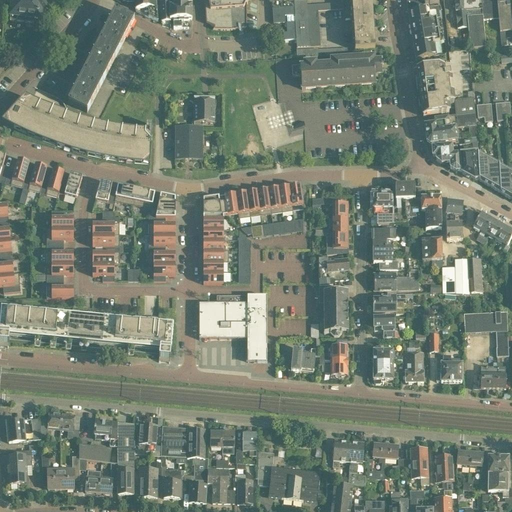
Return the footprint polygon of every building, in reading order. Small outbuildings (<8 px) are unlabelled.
[(27,25),(29,0),(9,0),(8,20),(9,20),(9,23),(27,25)] [(29,0),(27,25),(33,25),(33,23),(40,23),(42,24),(43,15),(49,15),(49,1),(41,0),(29,0)] [(143,9),(142,0),(131,0),(131,3),(135,3),(135,7),(141,7),(141,9),(143,9)] [(141,7),(135,7),(135,11),(135,13),(158,22),(157,9),(156,9),(155,0),(142,0),(143,9),(141,9),(141,7)] [(168,0),(159,0),(161,24),(170,24),(170,22),(168,0)] [(180,0),(168,0),(170,22),(173,22),(173,30),(181,30),(180,0)] [(180,0),(181,30),(188,30),(188,21),(192,21),(192,7),(188,7),(188,2),(192,2),(191,0),(180,0)] [(228,31),(232,31),(244,29),(246,27),(246,5),(247,5),(247,1),(254,1),(255,0),(204,0),(206,25),(214,28),(213,30),(212,30),(212,31),(228,31)] [(281,8),(280,0),(268,0),(268,3),(271,3),(272,9),(281,8)] [(293,0),(280,0),(281,8),(284,8),(284,17),(294,17),(293,0)] [(309,48),(309,42),(309,36),(308,31),(308,25),(307,19),(307,13),(306,6),(305,0),(293,0),(294,17),(295,23),(296,40),(296,49),(309,48)] [(350,0),(352,14),(372,13),(371,13),(370,1),(370,0),(371,0),(370,0),(350,0)] [(418,11),(416,0),(405,0),(408,13),(418,11)] [(431,6),(430,0),(416,0),(418,11),(430,9),(431,6)] [(462,0),(454,0),(457,30),(468,29),(465,12),(464,12),(462,0)] [(462,0),(464,12),(465,12),(482,11),(480,0),(462,0)] [(480,0),(482,11),(465,12),(468,29),(470,50),(485,48),(483,22),(498,20),(498,18),(496,0),(480,0)] [(510,17),(509,4),(510,4),(509,0),(496,0),(498,18),(510,17)] [(418,11),(408,13),(410,25),(439,20),(438,13),(433,13),(432,6),(431,6),(430,9),(418,11)] [(284,8),(281,8),(272,9),(273,25),(285,24),(284,17),(284,8)] [(118,52),(134,22),(130,20),(131,19),(125,17),(115,12),(99,43),(118,52)] [(373,49),(372,29),(373,29),(372,13),(352,14),(353,27),(354,50),(373,49)] [(511,32),(510,17),(498,18),(498,20),(501,48),(501,47),(506,46),(505,39),(511,38),(511,36),(511,32)] [(439,20),(410,25),(412,38),(442,32),(439,20)] [(296,40),(295,23),(286,24),(286,33),(282,34),(283,42),(296,40)] [(442,32),(412,38),(413,48),(444,44),(443,43),(442,34),(442,32)] [(99,43),(84,73),(103,83),(118,52),(99,43)] [(444,44),(413,48),(416,61),(446,56),(444,44)] [(441,63),(441,67),(417,71),(423,118),(449,114),(447,106),(453,105),(453,102),(473,99),(472,79),(470,50),(448,51),(450,62),(441,63)] [(382,75),(381,62),(373,62),(373,58),(358,59),(360,86),(375,85),(374,76),(382,75)] [(360,86),(358,59),(344,60),(346,87),(360,86)] [(346,87),(344,60),(331,61),(331,65),(330,65),(331,88),(346,87)] [(317,89),(315,66),(315,63),(304,64),(305,67),(300,67),(300,68),(291,68),(292,78),(300,78),(301,90),(317,89)] [(331,88),(330,65),(315,66),(317,89),(331,88)] [(103,83),(84,73),(68,104),(87,114),(103,83)] [(133,165),(150,166),(152,126),(146,126),(146,132),(137,131),(123,129),(109,127),(94,124),(81,120),(67,116),(54,111),(41,105),(28,99),(25,98),(2,123),(12,129),(27,136),(41,142),(56,148),(71,153),(86,157),(102,160),(118,163),(133,165)] [(473,99),(453,102),(456,117),(438,119),(434,120),(434,126),(424,127),(426,144),(430,146),(457,142),(455,130),(468,128),(469,140),(477,139),(476,127),(474,107),(473,99)] [(194,100),(194,129),(202,129),(202,124),(214,125),(214,101),(194,100)] [(504,117),(503,104),(495,105),(497,122),(505,122),(504,117)] [(483,106),(484,119),(484,124),(492,123),(491,105),(483,106)] [(175,129),(175,162),(176,162),(184,162),(185,162),(192,162),(193,162),(201,162),(203,162),(203,161),(202,161),(202,156),(203,156),(203,155),(202,155),(202,150),(203,150),(203,149),(202,149),(202,142),(203,142),(203,141),(202,141),(202,136),(203,136),(203,135),(202,135),(202,130),(202,129),(194,129),(175,129)] [(457,146),(432,148),(432,158),(436,158),(436,161),(441,165),(445,165),(444,157),(452,156),(452,155),(452,149),(457,149),(457,146)] [(461,173),(460,155),(459,150),(457,151),(457,155),(452,155),(452,156),(444,157),(445,165),(449,165),(450,170),(456,173),(461,173)] [(479,181),(477,153),(460,155),(461,173),(461,175),(474,182),(474,181),(479,181)] [(488,160),(477,153),(479,181),(479,182),(489,188),(488,160)] [(0,183),(4,185),(9,169),(3,167),(5,157),(0,155),(0,183)] [(500,194),(499,166),(499,165),(488,160),(489,188),(500,194)] [(15,170),(9,169),(4,185),(22,190),(27,174),(29,164),(17,161),(15,170)] [(27,174),(22,190),(28,192),(39,195),(44,179),(47,169),(35,166),(32,175),(27,174)] [(511,201),(509,172),(499,166),(500,194),(500,195),(511,201)] [(44,179),(39,195),(57,200),(58,195),(62,184),(64,174),(53,171),(50,180),(44,179)] [(67,185),(62,184),(58,195),(76,200),(82,179),(70,176),(67,185)] [(108,205),(110,193),(112,186),(100,184),(95,202),(108,205)] [(420,201),(414,201),(414,190),(415,190),(415,184),(405,185),(404,185),(404,188),(395,188),(396,209),(393,209),(393,210),(394,226),(400,226),(407,226),(407,223),(407,219),(421,219),(420,207),(420,204),(420,201)] [(116,194),(110,193),(108,205),(114,206),(115,203),(133,207),(136,191),(118,187),(116,194)] [(289,188),(292,213),(303,212),(303,206),(300,187),(289,188)] [(289,188),(278,190),(282,214),(292,213),(289,188)] [(24,206),(28,192),(22,190),(18,204),(24,206)] [(278,190),(268,191),(271,216),(282,214),(278,190)] [(155,195),(136,191),(133,207),(151,211),(149,219),(149,220),(155,220),(158,206),(152,205),(155,195)] [(268,191),(257,193),(260,217),(271,216),(268,191)] [(260,217),(257,193),(246,194),(250,219),(260,217)] [(246,194),(235,196),(238,216),(239,221),(250,219),(246,194)] [(394,226),(393,210),(392,210),(392,196),(389,194),(385,194),(382,196),(373,196),(373,218),(377,218),(377,227),(394,226)] [(160,196),(158,206),(155,220),(165,220),(175,220),(175,199),(160,196)] [(235,196),(218,198),(221,218),(223,218),(238,216),(235,196)] [(203,200),(203,221),(223,221),(223,218),(221,218),(218,198),(203,200)] [(340,198),(319,200),(312,201),(313,207),(332,205),(332,220),(347,220),(347,205),(340,205),(340,198)] [(433,212),(441,212),(440,199),(421,199),(421,213),(425,212),(426,232),(434,231),(433,212)] [(461,217),(462,205),(463,204),(448,202),(446,215),(461,217)] [(0,224),(8,224),(7,206),(0,206),(0,224)] [(441,231),(441,212),(433,212),(434,231),(441,231)] [(51,213),(51,230),(51,231),(73,231),(73,219),(63,219),(63,213),(51,213)] [(482,238),(492,221),(481,214),(473,229),(479,232),(478,235),(479,236),(476,242),(480,245),(483,239),(482,238)] [(114,219),(102,219),(102,225),(92,225),(92,237),(119,237),(119,219),(114,219)] [(149,220),(149,219),(148,219),(148,237),(175,237),(175,225),(165,225),(165,220),(155,220),(149,220)] [(347,220),(332,220),(328,220),(328,231),(330,231),(330,235),(347,235),(347,220)] [(223,221),(203,221),(203,231),(223,231),(223,221)] [(483,239),(480,245),(484,247),(487,241),(489,240),(494,243),(503,227),(492,221),(482,238),(483,239)] [(8,224),(0,224),(0,242),(10,241),(8,224)] [(238,231),(237,286),(248,287),(250,241),(303,233),(301,225),(289,225),(279,226),(238,231)] [(446,243),(462,242),(462,225),(445,226),(446,243)] [(511,232),(503,227),(494,243),(501,247),(499,250),(506,254),(509,249),(507,247),(511,238),(511,232)] [(51,231),(51,230),(46,230),(46,248),(63,248),(63,242),(73,242),(73,231),(51,231)] [(203,231),(203,242),(223,242),(223,231),(203,231)] [(328,232),(323,232),(323,234),(322,234),(322,237),(326,237),(326,257),(336,256),(336,251),(347,251),(347,235),(330,235),(330,231),(328,231),(328,232)] [(382,233),(373,233),(373,249),(392,249),(392,243),(395,243),(395,233),(389,233),(389,232),(385,232),(385,233),(381,233),(382,233)] [(119,237),(92,237),(92,249),(102,249),(102,254),(119,254),(119,237)] [(175,237),(148,237),(148,254),(153,254),(165,254),(165,249),(175,249),(175,237)] [(441,269),(442,269),(442,261),(442,262),(441,240),(420,241),(421,262),(431,262),(431,270),(441,270),(441,269)] [(0,259),(12,259),(10,241),(0,242),(0,259)] [(203,242),(203,253),(223,253),(223,242),(203,242)] [(63,248),(46,248),(46,266),(51,266),(51,265),(73,265),(73,254),(63,254),(63,248)] [(392,249),(373,249),(373,265),(379,265),(379,272),(397,271),(397,263),(391,263),(391,257),(392,257),(392,249)] [(223,253),(203,253),(203,264),(223,264),(228,264),(228,253),(223,253)] [(119,254),(102,254),(92,254),(92,266),(114,266),(119,266),(119,254)] [(165,254),(153,254),(153,266),(175,266),(175,254),(165,254)] [(12,259),(0,259),(0,261),(0,265),(0,277),(13,276),(12,259)] [(319,288),(324,288),(329,287),(329,281),(334,280),(335,283),(349,282),(347,262),(339,263),(338,259),(328,260),(318,261),(319,288)] [(454,261),(454,269),(455,283),(454,283),(454,284),(452,284),(452,287),(455,287),(455,297),(471,298),(471,296),(469,261),(454,261)] [(480,261),(469,261),(471,296),(482,295),(480,261)] [(223,264),(203,264),(203,275),(223,275),(223,264)] [(51,265),(51,266),(51,283),(63,283),(63,277),(73,277),(73,265),(51,265)] [(114,266),(92,266),(92,278),(102,278),(102,284),(114,284),(114,266)] [(175,266),(153,266),(153,284),(165,284),(165,278),(175,278),(175,266)] [(454,269),(442,269),(441,269),(441,270),(442,296),(455,297),(455,287),(452,287),(452,284),(454,284),(454,283),(455,283),(454,269)] [(409,283),(374,285),(374,293),(396,293),(396,291),(410,291),(412,289),(412,286),(419,281),(419,275),(419,272),(410,272),(410,280),(409,280),(409,283)] [(18,275),(13,276),(0,277),(0,289),(3,289),(3,295),(20,293),(18,275)] [(223,275),(203,275),(203,286),(223,286),(223,275)] [(396,276),(374,276),(374,285),(409,283),(409,280),(396,280),(396,276)] [(51,283),(46,283),(46,301),(73,301),(73,288),(63,288),(63,283),(51,283)] [(441,296),(441,287),(430,287),(430,295),(441,296)] [(324,288),(319,288),(318,288),(319,305),(323,305),(323,335),(330,335),(334,338),(338,338),(341,335),(341,333),(347,333),(347,293),(345,293),(345,289),(335,289),(335,293),(325,293),(324,288)] [(373,307),(413,306),(412,305),(405,305),(405,300),(412,300),(412,295),(381,296),(381,299),(373,299),(373,301),(372,302),(373,307)] [(252,359),(252,364),(266,364),(266,298),(216,298),(216,305),(199,305),(199,341),(247,341),(247,354),(248,354),(247,359),(252,359)] [(8,349),(9,341),(159,355),(158,363),(159,363),(160,362),(168,363),(168,364),(169,364),(173,326),(173,323),(1,306),(1,310),(0,317),(0,347),(7,348),(7,349),(8,349)] [(413,310),(413,306),(373,307),(373,313),(374,314),(374,315),(395,315),(395,311),(403,311),(403,310),(413,310)] [(496,333),(507,333),(506,314),(463,316),(464,335),(496,333)] [(383,334),(383,341),(399,340),(398,333),(394,332),(393,318),(373,319),(373,331),(374,331),(374,334),(383,334)] [(428,337),(429,349),(429,355),(439,354),(438,336),(434,336),(434,331),(428,331),(429,337),(428,337)] [(311,353),(302,352),(302,357),(303,357),(302,371),(313,372),(314,358),(319,359),(319,355),(319,343),(319,341),(313,341),(313,351),(311,353)] [(330,361),(347,361),(347,348),(330,348),(330,361)] [(373,367),(392,367),(392,365),(402,365),(402,358),(397,358),(397,353),(392,353),(380,353),(380,349),(373,349),(373,353),(373,367)] [(508,349),(496,350),(496,359),(508,358),(508,349)] [(302,357),(302,352),(293,351),(292,362),(289,362),(287,365),(287,369),(288,372),(291,372),(291,373),(300,374),(300,371),(302,371),(303,357),(302,357)] [(414,384),(414,355),(405,355),(405,373),(405,384),(414,384)] [(422,355),(414,355),(414,384),(423,384),(423,372),(422,355)] [(462,361),(450,360),(450,357),(442,357),(442,366),(440,366),(440,375),(436,375),(436,383),(440,383),(440,384),(461,385),(462,366),(461,366),(462,361)] [(324,375),(330,375),(330,377),(340,377),(341,378),(344,378),(345,377),(347,377),(347,361),(330,361),(324,361),(319,361),(319,367),(324,367),(324,375)] [(489,368),(488,391),(505,391),(505,376),(505,369),(504,369),(504,364),(496,364),(496,369),(489,368)] [(392,371),(392,367),(373,367),(373,382),(374,382),(374,385),(375,385),(379,385),(380,385),(380,382),(392,382),(392,379),(397,379),(397,371),(392,371)] [(480,368),(480,377),(480,391),(488,391),(489,368),(480,368)] [(480,391),(480,377),(473,377),(473,384),(472,384),(472,391),(480,391)] [(48,422),(47,430),(60,431),(62,417),(49,416),(48,422)] [(62,417),(60,431),(68,432),(67,440),(79,441),(79,431),(73,431),(74,418),(62,417)] [(29,445),(29,442),(39,441),(40,420),(5,423),(7,445),(23,444),(23,445),(29,445)] [(110,441),(116,442),(117,442),(117,425),(95,423),(94,436),(110,438),(110,441)] [(117,425),(117,442),(116,442),(117,466),(117,472),(133,471),(134,471),(134,466),(134,457),(134,456),(134,451),(134,426),(117,424),(117,425)] [(138,451),(134,451),(134,456),(146,457),(149,427),(140,427),(138,451)] [(149,427),(146,457),(160,458),(161,453),(155,452),(156,447),(157,428),(149,427)] [(161,458),(173,459),(184,459),(184,482),(195,482),(195,484),(207,484),(207,472),(208,460),(204,460),(205,431),(187,431),(162,429),(161,448),(161,453),(160,458),(161,458)] [(222,450),(222,434),(210,433),(210,450),(222,450)] [(234,434),(222,434),(222,450),(234,450),(234,434)] [(236,466),(242,466),(242,453),(256,453),(256,436),(242,435),(242,443),(236,443),(236,466)] [(347,464),(349,444),(334,442),(332,469),(338,470),(339,464),(347,464)] [(363,445),(349,444),(347,464),(349,465),(348,475),(348,479),(347,484),(347,486),(355,487),(366,488),(366,480),(365,480),(366,478),(356,477),(357,465),(362,466),(363,445)] [(110,450),(109,450),(79,446),(79,458),(79,461),(86,462),(109,465),(110,450)] [(384,461),(386,447),(373,446),(372,460),(379,460),(379,465),(382,465),(381,473),(371,472),(373,462),(367,461),(366,481),(381,482),(383,482),(384,474),(385,461),(384,461)] [(398,448),(386,447),(384,461),(385,461),(397,462),(398,448)] [(411,481),(420,480),(421,487),(428,486),(426,450),(410,451),(411,481)] [(275,489),(277,471),(272,470),(273,456),(256,454),(256,467),(255,480),(257,480),(257,487),(275,489)] [(469,470),(470,455),(457,454),(456,467),(461,467),(461,469),(469,470)] [(483,456),(470,455),(469,470),(475,470),(475,472),(481,473),(483,456)] [(7,458),(8,478),(17,478),(16,473),(18,473),(18,467),(26,467),(26,458),(26,457),(25,457),(7,458)] [(61,492),(60,471),(49,472),(48,457),(41,457),(41,463),(42,463),(42,483),(48,483),(48,492),(61,492)] [(452,457),(443,458),(445,489),(451,489),(450,486),(453,485),(453,483),(452,457)] [(72,471),(60,471),(61,492),(74,491),(73,482),(79,483),(79,472),(79,461),(79,458),(72,458),(72,471)] [(161,464),(160,480),(164,480),(163,500),(172,500),(172,472),(173,472),(173,471),(173,459),(161,458),(161,464)] [(445,489),(443,458),(435,458),(436,479),(434,479),(434,484),(442,484),(442,490),(445,489)] [(497,494),(498,458),(488,458),(487,494),(497,494)] [(498,458),(498,494),(502,494),(502,499),(504,499),(507,499),(508,499),(508,459),(498,458)] [(184,459),(173,459),(173,471),(173,472),(172,472),(172,500),(180,500),(180,483),(180,482),(184,482),(184,459)] [(405,461),(397,461),(398,473),(406,473),(405,461)] [(156,471),(148,471),(148,499),(157,500),(157,480),(160,480),(161,464),(156,464),(156,471)] [(21,487),(25,487),(26,485),(27,485),(26,467),(18,467),(18,473),(16,473),(17,478),(8,478),(8,486),(20,486),(21,487)] [(133,471),(117,472),(117,491),(118,496),(133,496),(133,471)] [(148,499),(148,471),(139,471),(139,499),(148,499)] [(277,471),(275,489),(274,500),(311,504),(312,493),(318,494),(320,475),(319,475),(277,471)] [(99,495),(100,481),(100,473),(87,472),(87,480),(86,480),(85,494),(99,495)] [(111,482),(100,481),(99,495),(111,496),(112,491),(117,491),(117,472),(111,472),(111,482)] [(207,472),(207,484),(207,486),(213,486),(212,505),(226,506),(226,505),(234,505),(235,493),(227,492),(227,486),(230,486),(230,473),(207,472)] [(245,507),(245,482),(237,482),(237,506),(245,507)] [(253,482),(245,482),(245,507),(253,507),(253,482)] [(195,484),(195,486),(189,486),(188,505),(205,506),(207,486),(207,484),(195,484)] [(332,485),(326,485),(326,495),(332,496),(330,511),(340,511),(343,486),(333,485),(332,485)] [(343,486),(340,511),(349,511),(352,488),(343,486)] [(410,501),(417,501),(424,501),(424,492),(410,493),(410,501)] [(399,511),(399,502),(400,502),(399,494),(390,494),(391,503),(392,509),(389,509),(388,511),(399,511)] [(442,511),(442,500),(433,500),(433,511),(442,511)] [(442,500),(442,511),(451,511),(451,500),(442,500)] [(364,502),(359,501),(359,509),(354,509),(353,511),(364,511),(364,502)] [(417,511),(417,501),(410,501),(409,511),(432,511),(417,511)] [(407,511),(407,502),(400,502),(399,502),(399,511),(407,511)]
